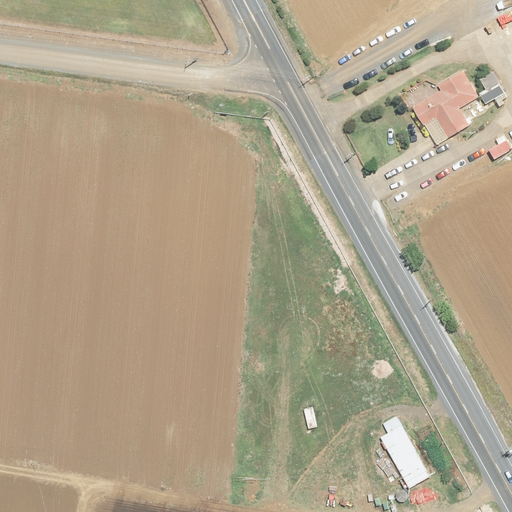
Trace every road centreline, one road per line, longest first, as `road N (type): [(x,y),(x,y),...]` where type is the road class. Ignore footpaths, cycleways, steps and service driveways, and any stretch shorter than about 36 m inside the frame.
road 1 (tertiary): [(511,493),(278,68)]
road 2 (unclassified): [(0,49),(242,80),(278,68)]
